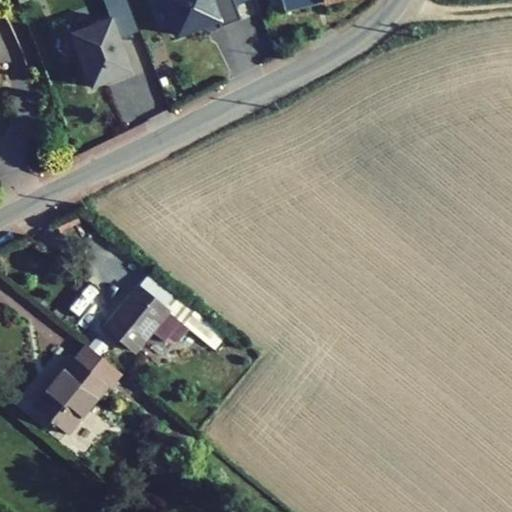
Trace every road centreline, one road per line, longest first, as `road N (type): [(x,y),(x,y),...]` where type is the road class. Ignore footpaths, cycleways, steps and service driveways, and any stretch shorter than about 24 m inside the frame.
road 1 (residential): [(397,0),(364,35),(321,60),(0,219)]
road 2 (track): [(391,8),(435,16),(511,11)]
